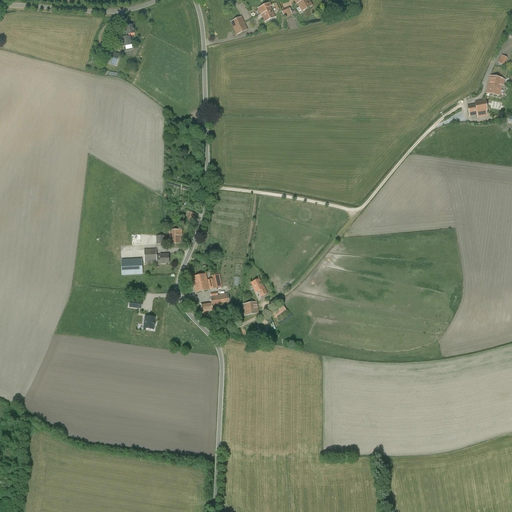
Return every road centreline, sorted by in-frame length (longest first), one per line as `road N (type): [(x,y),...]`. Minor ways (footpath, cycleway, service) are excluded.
road 1 (unclassified): [(207,186),(356,209),(436,122)]
road 2 (unclassified): [(207,186),(195,0)]
road 3 (unclassified): [(214,511),(221,364),(210,336)]
road 4 (unclassified): [(210,336),(178,290),(207,186)]
road 5 (tertiary): [(0,6),(105,11),(158,0)]
